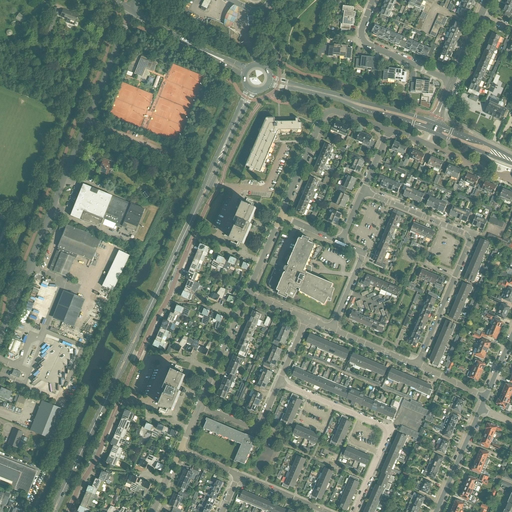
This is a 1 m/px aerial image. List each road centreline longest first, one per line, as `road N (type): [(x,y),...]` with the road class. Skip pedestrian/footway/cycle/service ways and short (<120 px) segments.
road 1 (residential): [(0,336),(132,11)]
road 2 (residential): [(354,511),(389,429),(279,382)]
road 3 (secondary): [(53,511),(128,352)]
road 4 (secondary): [(433,122),(271,78)]
road 5 (secondary): [(269,84),(430,129)]
road 6 (secondary): [(128,352),(194,213)]
road 7 (residential): [(452,81),(365,42),(361,27),(372,0)]
road 8 (residential): [(138,356),(193,236)]
